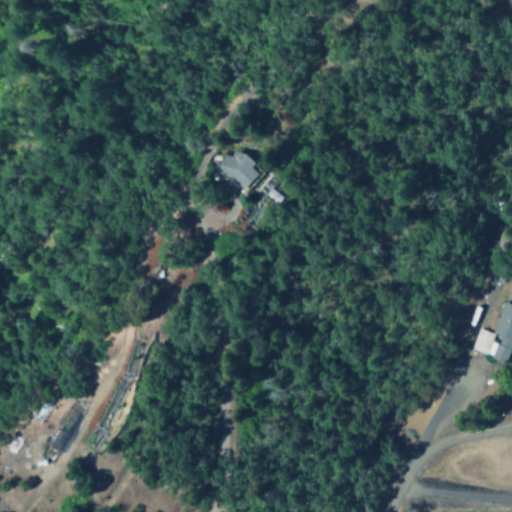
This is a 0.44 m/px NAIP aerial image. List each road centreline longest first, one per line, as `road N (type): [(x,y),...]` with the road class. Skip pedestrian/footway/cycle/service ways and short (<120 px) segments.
road 1 (residential): [(210,511),(220,470),(218,401),(202,237),(185,210)]
road 2 (residential): [(464,359),(398,491),(511,501)]
road 3 (residential): [(185,210),(184,195),(246,74),(310,0)]
road 4 (residential): [(511,424),(441,442),(405,471)]
